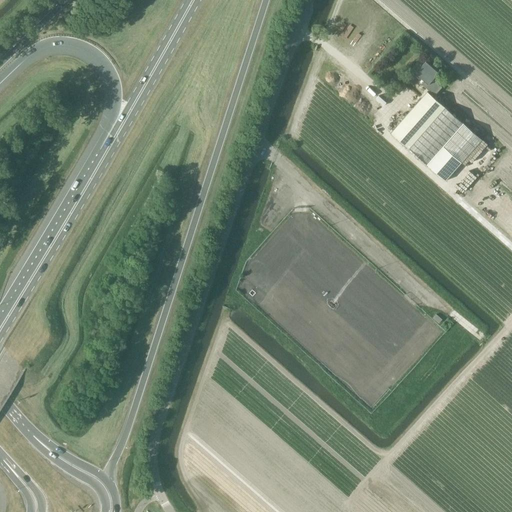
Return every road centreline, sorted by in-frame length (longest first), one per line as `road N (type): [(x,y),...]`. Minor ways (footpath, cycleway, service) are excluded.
road 1 (unclassified): [(170,511),(154,478),(154,433),(309,0)]
road 2 (primary): [(109,484),(264,0)]
road 3 (primary): [(0,79),(48,42),(96,51),(118,93),(94,172)]
road 4 (primary): [(193,0),(94,172)]
road 5 (primary): [(94,172),(0,329)]
